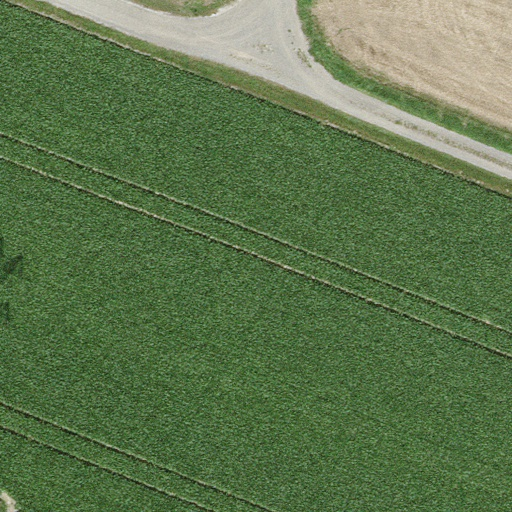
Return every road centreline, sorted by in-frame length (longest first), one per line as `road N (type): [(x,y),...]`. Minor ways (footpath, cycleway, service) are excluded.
road 1 (track): [(257,60),(511,165)]
road 2 (track): [(273,0),(257,60),(103,0)]
